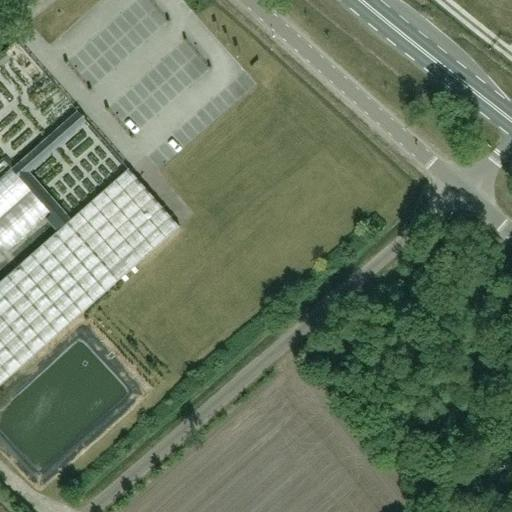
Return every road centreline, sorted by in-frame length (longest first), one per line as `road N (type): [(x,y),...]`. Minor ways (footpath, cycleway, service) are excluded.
road 1 (unclassified): [(87,511),(461,189)]
road 2 (unclassified): [(461,189),(250,0)]
road 3 (primary): [(511,120),(360,0)]
